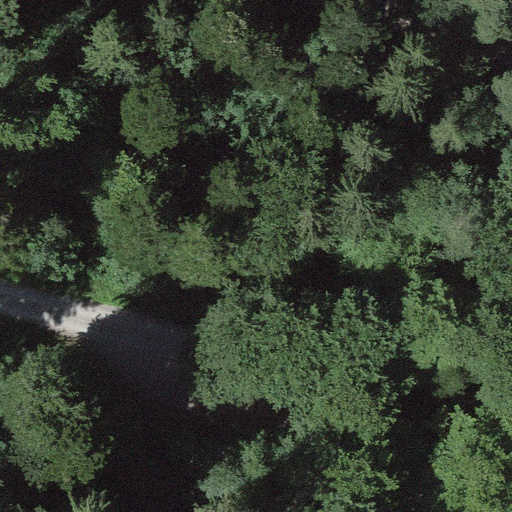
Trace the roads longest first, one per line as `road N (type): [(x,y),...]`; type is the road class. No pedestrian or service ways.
road 1 (track): [(0,295),(326,415),(432,511)]
road 2 (track): [(511,56),(354,0)]
